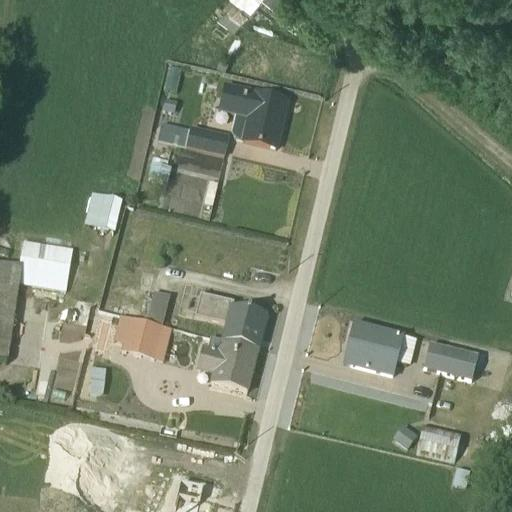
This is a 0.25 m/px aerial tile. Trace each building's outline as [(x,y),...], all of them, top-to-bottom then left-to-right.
[(292,6),(284,0),(226,0),(221,7),(239,21),(256,0),(259,0),(282,19),(292,6)] [(274,156),(286,107),(221,92),(215,120),(232,124),(229,140),(233,146),(274,156)] [(224,165),(230,145),(188,134),(187,137),(159,130),(155,146),(224,165)] [(172,169),(151,163),(145,183),(166,189),(172,169)] [(208,190),(201,213),(210,215),(216,192),(208,190)] [(130,207),(91,198),(83,232),(123,241),(130,207)] [(18,271),(0,268),(0,367),(5,368),(16,291),(65,297),(71,255),(21,249),(18,271)] [(97,289),(82,287),(79,306),(94,308),(97,289)] [(116,321),(128,324),(160,332),(168,303),(151,299),(145,321),(135,319),(140,302),(123,297),(116,321)] [(257,357),(265,322),(232,314),(233,310),(182,297),(176,319),(194,324),(191,335),(218,342),(217,347),(257,357)] [(88,319),(69,313),(61,341),(80,346),(88,319)] [(163,369),(172,335),(160,332),(128,324),(125,334),(116,332),(112,348),(121,350),(119,357),(163,369)] [(414,348),(351,330),(340,371),(390,386),(394,371),(407,374),(414,348)] [(470,389),(480,351),(449,343),(445,354),(427,349),(420,375),(470,389)] [(246,399),(257,357),(217,347),(209,345),(206,355),(201,353),(194,379),(209,383),(207,389),(246,399)] [(102,402),(104,376),(89,375),(87,401),(102,402)] [(511,442),(511,413),(500,410),(485,464),(455,456),(459,442),(422,432),(414,460),(500,485),(511,442)] [(455,473),(451,490),(465,493),(469,476),(455,473)]
